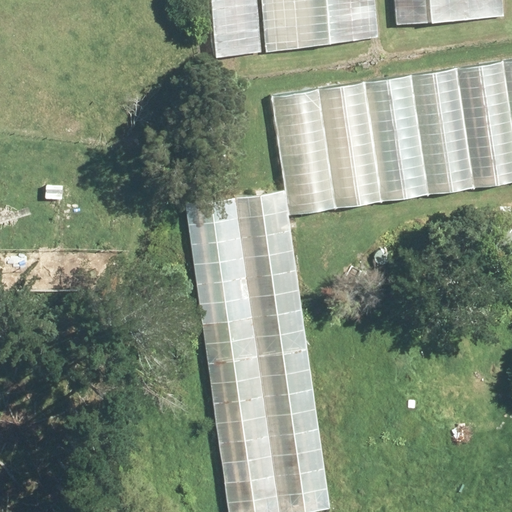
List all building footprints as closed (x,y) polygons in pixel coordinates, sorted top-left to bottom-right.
[(377,0),(209,0),(214,54),(380,41),(377,0)] [(392,0),(395,26),(503,18),(501,0),(392,0)] [(511,60),(273,94),(290,215),(511,183),(511,60)] [(236,199),(283,511),(306,511),(333,508),(285,192),(236,199)] [(283,511),(236,199),(183,207),(228,511),(283,511)]
